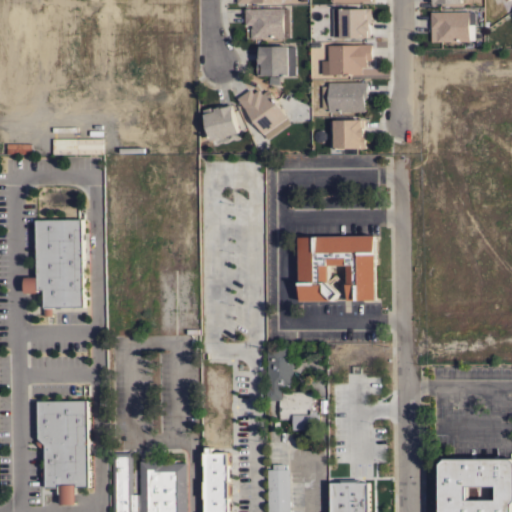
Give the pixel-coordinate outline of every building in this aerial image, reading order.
[(284,8),(290,8),(290,36),(284,36),(284,37),(251,38),(251,28),(252,28),(252,24),(246,24),(245,8),(284,8)] [(333,8),(372,8),(372,24),(371,24),(371,36),(333,37),(333,8)] [(470,11),(470,41),(437,41),(437,31),(438,31),(438,27),(431,27),(431,11),(470,11)] [(329,74),(328,45),(361,44),(372,43),(372,59),(367,60),(367,66),(362,66),(362,73),(329,74)] [(296,75),(281,75),(281,74),(258,75),(258,60),(259,60),(259,46),(296,46),(296,75)] [(322,108),(322,86),(329,86),(329,82),(367,81),(367,98),(365,98),(365,111),(329,111),(329,108),(322,108)] [(287,117),(290,122),(268,138),(264,133),(263,134),(238,97),(251,88),(254,93),(259,89),(262,93),(268,89),(287,117)] [(211,140),(203,109),(216,106),(217,107),(232,103),(239,132),(211,140)] [(335,148),(334,138),(328,138),(328,133),(335,133),(335,119),(356,119),(356,118),(364,118),(364,133),(366,133),(366,148),(335,148)] [(89,137),(52,138),(52,154),(102,153),(101,132),(89,133),(89,137)] [(30,143),(6,143),(6,153),(30,153),(30,143)] [(85,306),(53,307),(53,316),(45,316),(44,290),(38,290),(38,292),(25,293),(25,277),(38,276),(37,219),(84,218),(85,306)] [(341,292),(334,299),(301,300),(300,236),(376,235),(377,299),(349,300),(348,264),(330,264),(330,281),(341,292)] [(293,386),(282,386),(282,391),(313,391),(313,411),(318,410),(318,413),(321,413),(321,429),(294,429),(294,419),(280,419),(280,400),(266,400),(266,384),(268,384),(268,347),(293,347),(293,386)] [(90,486),(78,486),(78,492),(76,492),(77,503),(61,504),(61,493),(60,493),(60,487),(47,487),(47,446),(43,449),(37,442),(40,439),(40,400),(89,400),(90,486)] [(230,511),(205,511),(205,452),(207,452),(207,447),(213,447),(213,451),(230,451),(230,511)] [(134,494),(138,494),(138,511),(113,511),(113,452),(133,452),(134,494)] [(511,458),(511,511),(442,511),(442,462),(447,458),(511,458)] [(141,511),(140,461),(165,460),(165,463),(186,462),(186,511),(141,511)] [(290,511),(268,511),(268,469),(273,469),(273,463),(285,463),(285,464),(286,464),(286,469),(290,469),(290,511)] [(342,471),(342,511),(383,511),(383,471),(342,471)]
